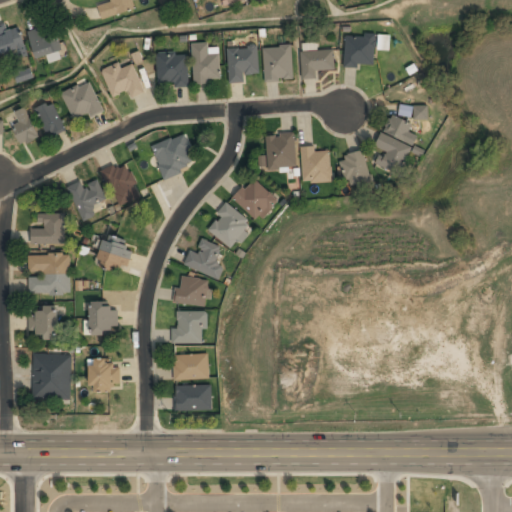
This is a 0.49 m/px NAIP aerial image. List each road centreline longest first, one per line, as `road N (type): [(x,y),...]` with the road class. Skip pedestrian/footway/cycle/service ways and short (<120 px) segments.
road 1 (residential): [(8,453),(5,187),(159,114),(310,104),(343,110)]
road 2 (secondary): [(0,453),(511,451)]
road 3 (residential): [(145,453),(143,341),(152,271),(168,232),(229,151),(234,109)]
